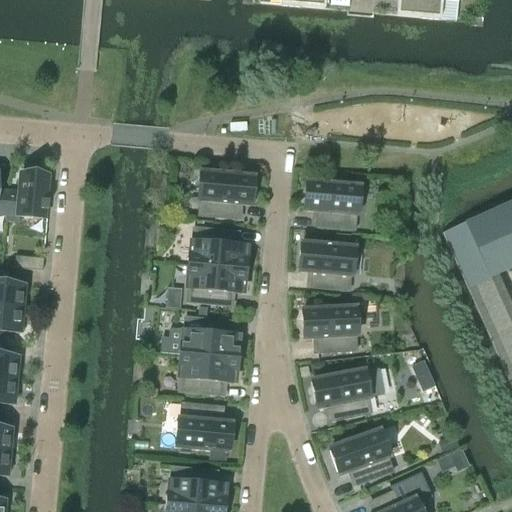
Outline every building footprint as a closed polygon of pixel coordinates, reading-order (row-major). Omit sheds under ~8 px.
[(324,0),(280,0),(279,7),(323,10),(324,0)] [(396,0),(395,16),(395,17),(439,21),(439,20),(440,0),(396,0)] [(253,181),(251,181),(251,178),(215,175),(216,165),(202,163),(201,176),(199,176),(199,178),(189,177),(187,198),(197,199),(196,201),(199,201),(197,218),(236,221),(237,207),(248,208),(248,205),(251,205),(253,181)] [(19,193),(7,192),(4,218),(41,221),(42,214),(47,214),(48,202),(43,202),(45,178),(21,176),(19,193)] [(357,188),(307,183),(307,186),(305,186),(303,210),(305,210),(305,213),(314,214),(312,229),(353,232),(355,215),(357,215),(359,191),(357,190),(357,188)] [(511,203),(441,235),(511,394),(511,314),(495,277),(511,269),(511,203)] [(192,230),(190,255),(187,255),(186,267),(188,267),(245,272),(246,260),(243,260),(244,248),(233,247),(234,234),(192,230)] [(352,249),(302,244),(302,247),(299,247),(297,272),(299,272),(299,275),(310,276),(309,290),(348,293),(349,276),(351,276),(354,252),(351,252),(352,249)] [(14,258),(13,270),(41,273),(42,260),(14,258)] [(245,272),(188,267),(186,267),(185,279),(187,279),(185,304),(228,308),(229,295),(240,296),(241,284),(243,284),(245,272)] [(0,272),(0,309),(22,312),(24,288),(7,287),(8,274),(0,272)] [(0,309),(0,345),(1,346),(2,334),(20,335),(22,312),(0,309)] [(353,309),(303,311),(303,314),(301,314),(302,339),(304,339),(304,342),(315,341),(316,355),(355,353),(354,336),(356,336),(355,312),(353,312),(353,309)] [(160,341),(159,355),(178,357),(179,357),(235,362),(236,362),(238,350),(235,350),(236,338),(230,337),(225,337),(226,324),(184,320),(183,332),(168,331),(167,342),(160,341)] [(0,382),(15,383),(17,360),(0,358),(1,346),(0,345),(0,382)] [(178,357),(177,369),(179,369),(177,394),(220,398),(221,385),(225,385),(232,386),(233,374),(235,374),(236,362),(235,362),(179,357),(178,357)] [(312,381),(312,384),(310,385),(315,409),(317,408),(317,411),(328,409),(331,423),(369,416),(366,399),(382,396),(377,372),(361,375),(361,372),(312,381)] [(0,405),(13,407),(15,383),(0,382),(0,405)] [(228,452),(231,428),(228,427),(229,424),(217,423),(219,409),(180,406),(178,423),(176,423),(174,447),(176,447),(176,450),(207,453),(225,455),(226,455),(226,452),(228,452)] [(0,454),(9,455),(11,432),(0,430),(0,454)] [(377,432),(329,449),(330,452),(328,452),(336,476),(339,475),(340,478),(350,474),(355,487),(391,474),(386,458),(388,457),(380,434),(377,435),(377,432)] [(224,464),(225,455),(207,453),(207,462),(224,464)] [(0,477),(7,479),(9,455),(0,454),(0,477)] [(170,470),(168,495),(166,495),(165,506),(167,507),(223,511),(224,500),(222,500),(223,488),(212,487),(213,474),(170,470)] [(416,511),(414,506),(430,499),(419,475),(389,489),(391,494),(370,504),(374,511),(416,511)]
